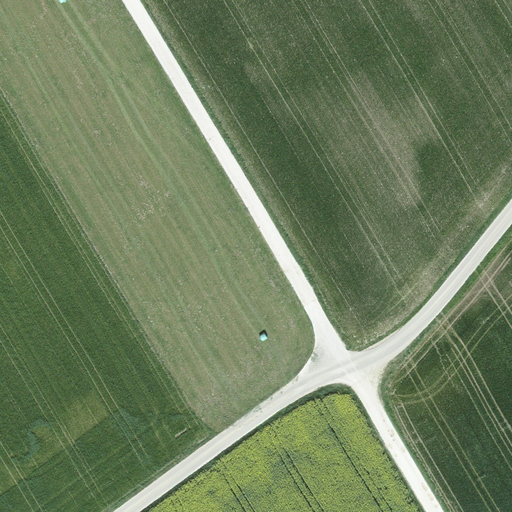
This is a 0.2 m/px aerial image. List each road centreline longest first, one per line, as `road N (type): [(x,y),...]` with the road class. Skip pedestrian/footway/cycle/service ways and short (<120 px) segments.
road 1 (track): [(435,511),(132,0)]
road 2 (track): [(351,367),(298,389),(107,511)]
road 3 (track): [(351,367),(422,321),(511,208)]
